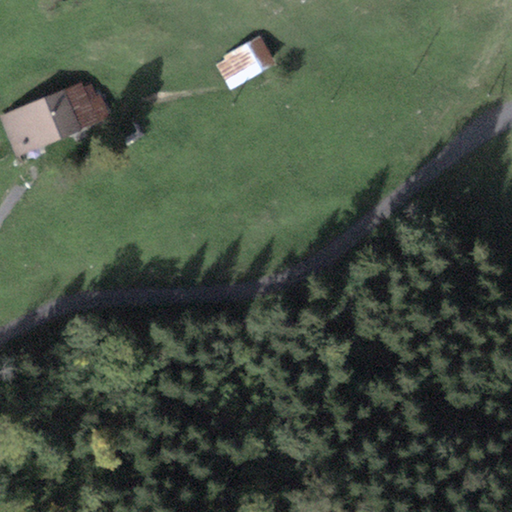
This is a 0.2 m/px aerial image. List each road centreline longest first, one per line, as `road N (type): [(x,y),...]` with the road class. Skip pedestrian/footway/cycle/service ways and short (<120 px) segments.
road 1 (unclassified): [(511,113),(468,136),(334,254),(269,286),(66,303),(0,336)]
road 2 (track): [(511,19),(435,140),(428,171)]
